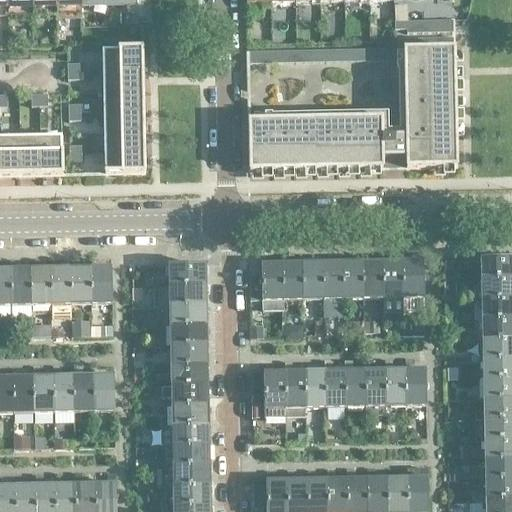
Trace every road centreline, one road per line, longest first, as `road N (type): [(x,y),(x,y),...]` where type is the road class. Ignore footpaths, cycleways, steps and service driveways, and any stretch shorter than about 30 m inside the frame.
road 1 (residential): [(231,511),(226,222)]
road 2 (residential): [(511,218),(226,222)]
road 3 (residential): [(226,222),(0,224)]
road 4 (residential): [(221,0),(226,222)]
